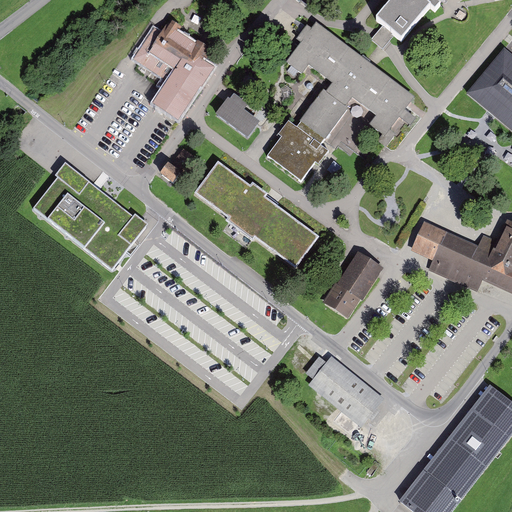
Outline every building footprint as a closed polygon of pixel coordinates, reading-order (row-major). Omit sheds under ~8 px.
[(414,0),(398,0),(377,25),(382,30),(394,39),(402,46),(430,13),(414,0)] [(414,0),(430,13),(436,18),(451,0),(414,0)] [(215,50),(173,24),(167,34),(156,27),(134,61),(169,83),(154,106),(182,123),(215,71),(206,65),(215,50)] [(418,101),(317,26),(287,66),(303,77),(310,68),(332,85),(303,124),(326,140),(354,103),(375,119),(368,128),(387,142),(418,101)] [(394,39),(382,30),(376,37),(372,42),(383,52),(388,46),(394,39)] [(511,53),(505,48),(465,94),(511,134),(511,53)] [(235,94),(218,116),(250,141),(263,124),(246,112),(251,106),(235,94)] [(326,140),(303,124),(299,130),(290,123),(279,138),(282,140),(268,159),(303,185),(317,166),(319,168),(330,153),(321,147),(326,140)] [(184,174),(170,165),(162,177),(176,186),(184,174)] [(319,242),(216,167),(193,199),(296,274),(319,242)] [(72,168),(35,209),(114,272),(147,229),(72,168)] [(480,247),(426,223),(414,251),(438,262),(434,271),(478,291),(483,279),(511,291),(511,221),(509,220),(498,243),(485,237),(480,247)] [(383,270),(360,255),(340,284),(364,300),(383,270)] [(364,300),(340,284),(327,304),(351,320),(364,300)] [(388,401),(333,358),(328,364),(321,358),(308,375),(315,380),(309,387),(364,430),(388,401)] [(451,511),(511,435),(511,405),(490,389),(400,505),(408,511),(451,511)]
